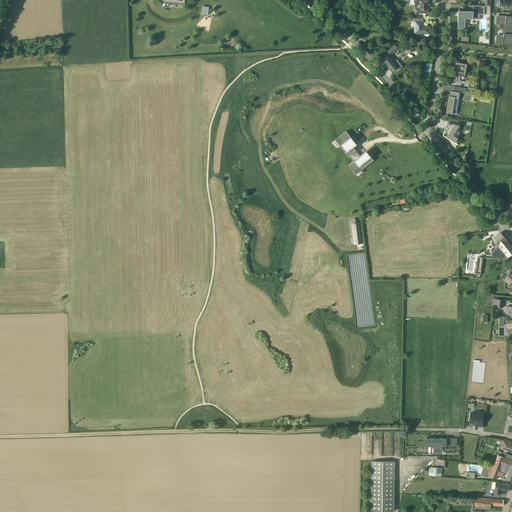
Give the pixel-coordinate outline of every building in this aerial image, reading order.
[(414,0),(414,7),(414,13),(430,13),(430,8),(428,8),(428,5),(430,5),(429,0),(414,0)] [(511,0),(499,0),(499,6),(504,7),(503,9),(508,9),(508,7),(511,7),(511,0)] [(484,15),(489,15),(490,6),(484,6),(473,5),(473,11),(460,11),(459,11),(459,16),(458,16),(458,23),(459,23),(459,29),(465,29),(465,19),(469,19),(479,19),(479,15),(484,15)] [(500,16),(499,24),(503,25),(503,30),(511,30),(511,17),(504,16),(500,16)] [(423,21),(423,18),(415,18),(414,34),(429,34),(429,27),(423,27),(423,21)] [(500,35),(499,44),(511,44),(511,35),(510,36),(511,30),(503,30),(502,35),(500,35)] [(395,45),(387,51),(390,55),(398,48),(395,45)] [(398,67),(389,56),(383,61),(391,72),(398,67)] [(453,77),(453,81),(469,84),(468,89),(475,90),(477,82),(466,80),(465,81),(460,80),(461,76),(465,76),(467,64),(461,63),(458,63),(456,63),(456,64),(455,64),(454,70),(455,71),(459,71),(459,73),(458,77),(454,77),(453,77)] [(449,96),(446,113),(447,113),(448,113),(452,114),(453,111),(455,99),(458,99),(460,93),(457,92),(453,91),(451,91),(450,96),(449,96)] [(376,119),(374,126),(383,128),(385,122),(376,119)] [(443,135),(455,143),(458,139),(453,136),(456,131),(459,132),(460,127),(458,127),(459,126),(454,124),(453,125),(447,123),(446,128),(448,128),(446,131),(445,130),(444,135),(443,135)] [(356,143),(347,132),(346,132),(339,138),(343,142),(341,143),(342,144),(341,145),(349,155),(350,156),(355,151),(353,147),(357,144),(356,143)] [(366,151),(363,153),(360,156),(354,161),(350,164),(349,164),(354,171),(359,167),(361,169),(373,160),(366,151)] [(353,238),(361,237),(360,222),(351,223),(353,238)] [(511,253),(511,247),(500,233),(493,238),(502,249),(500,251),(491,251),(491,258),(508,259),(508,257),(511,253)] [(503,308),(503,300),(496,299),(495,307),(503,308)] [(504,316),(506,316),(506,317),(506,323),(511,323),(511,324),(511,306),(506,306),(506,314),(506,315),(504,315),(504,314),(499,315),(499,322),(504,322),(504,316)] [(495,405),(490,413),(492,414),(487,421),(489,423),(500,408),(495,405)] [(469,423),(476,424),(475,426),(481,427),(483,413),(477,412),(477,414),(470,413),(469,423)] [(432,437),(423,437),(423,445),(432,445),(432,453),(438,453),(438,445),(455,445),(455,437),(442,437),(442,438),(432,438),(432,437)] [(511,442),(503,439),(500,447),(511,450),(511,442)] [(511,481),(511,461),(507,459),(504,458),(503,458),(497,455),(494,464),(491,462),(487,474),(490,476),(496,479),(499,471),(507,474),(505,479),(511,481)] [(395,462),(371,461),(371,511),(394,511),(395,462)] [(429,476),(442,476),(442,467),(429,467),(429,476)] [(508,492),(510,484),(493,482),(491,489),(495,490),(494,493),(500,494),(501,491),(508,492)] [(490,505),(502,506),(503,506),(504,500),(473,498),(472,506),(478,507),(478,510),(490,511),(490,505)]
